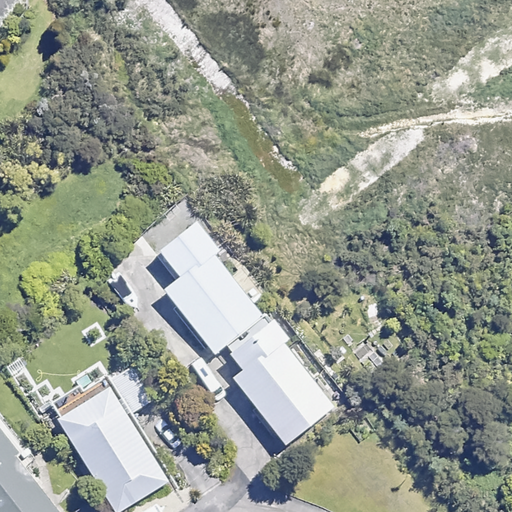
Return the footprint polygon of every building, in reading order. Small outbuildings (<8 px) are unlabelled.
[(218,250),(196,221),(157,251),(177,279),(164,289),(213,354),(261,317),(213,253),(218,250)] [(287,338),(272,318),(229,351),(242,369),(233,376),(284,444),(332,407),(282,341),(287,338)] [(159,397),(134,360),(109,377),(133,414),(159,397)] [(118,511),(169,479),(106,383),(54,418),(115,511),(118,511)] [(58,511),(0,436),(0,511),(58,511)]
